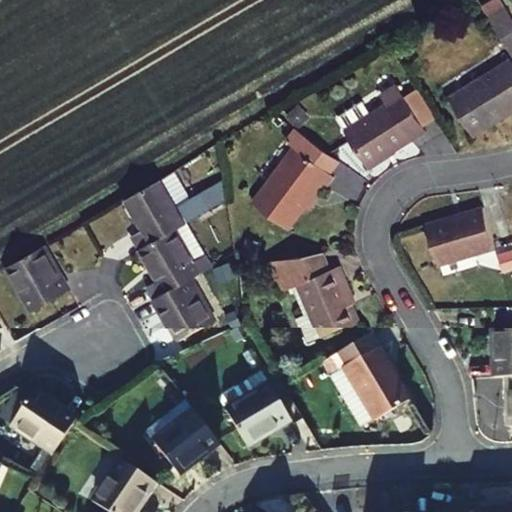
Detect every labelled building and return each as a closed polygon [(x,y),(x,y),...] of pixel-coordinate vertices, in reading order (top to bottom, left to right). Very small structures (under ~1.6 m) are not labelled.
[(511,10),(509,6),(492,16),(511,47),(511,10)] [(511,110),(511,56),(450,94),(471,128),(496,113),(499,118),(511,110)] [(432,128),(405,82),(388,91),(393,101),(349,127),(371,164),(432,128)] [(341,158),(297,124),(288,135),(296,141),(255,199),(289,225),(321,181),(325,184),(336,170),(332,168),(341,158)] [(139,250),(186,225),(200,216),(191,200),(175,173),(127,200),(144,229),(132,236),(139,250)] [(226,203),(223,182),(191,200),(200,216),(226,203)] [(496,247),(484,208),(427,224),(437,264),(496,247)] [(146,288),(153,301),(188,281),(209,268),(186,225),(139,250),(158,281),(146,288)] [(65,290),(41,247),(6,267),(30,309),(65,290)] [(327,266),(322,251),(270,258),(284,289),(296,285),(307,312),(293,319),(301,335),(297,338),(299,343),(303,346),(311,343),(310,339),(356,320),(346,294),(349,293),(337,263),(327,266)] [(188,281),(153,301),(178,345),(212,325),(188,281)] [(507,377),(511,377),(511,326),(496,327),(497,377),(507,377)] [(405,401),(367,335),(318,364),(327,378),(340,370),(370,421),(405,401)] [(289,421),(261,371),(247,379),(255,393),(225,410),(246,446),(289,421)] [(255,393),(247,379),(216,396),(225,410),(255,393)] [(76,420),(34,392),(12,426),(54,454),(76,420)] [(216,443),(193,411),(152,441),(176,472),(216,443)] [(133,511),(154,483),(121,460),(92,502),(106,511),(133,511)]
